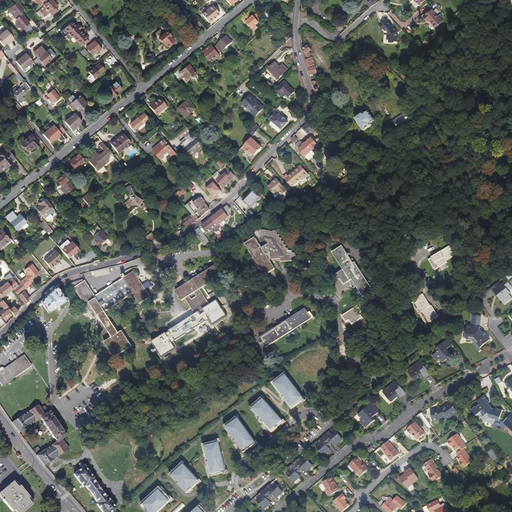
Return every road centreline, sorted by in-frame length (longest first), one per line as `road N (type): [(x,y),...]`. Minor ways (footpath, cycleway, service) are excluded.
road 1 (residential): [(0,337),(62,276),(179,238),(306,119),(297,0)]
road 2 (residential): [(275,511),(357,442),(381,437),(438,392),(511,355)]
road 3 (residential): [(142,89),(0,206)]
road 4 (residential): [(251,0),(142,89)]
road 5 (track): [(379,113),(344,90),(295,21)]
